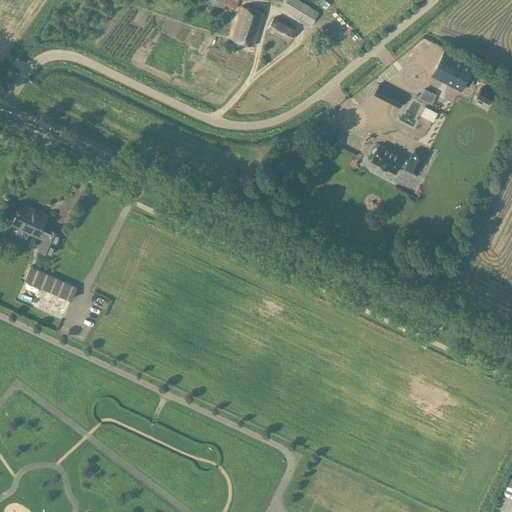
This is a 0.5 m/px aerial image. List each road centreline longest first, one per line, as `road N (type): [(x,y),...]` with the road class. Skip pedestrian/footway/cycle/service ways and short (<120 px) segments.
road 1 (tertiary): [(511,353),(52,136),(4,121)]
road 2 (unclassified): [(10,97),(32,65),(59,54),(219,123),(272,122),(434,0)]
road 3 (residential): [(0,316),(296,455),(272,508)]
